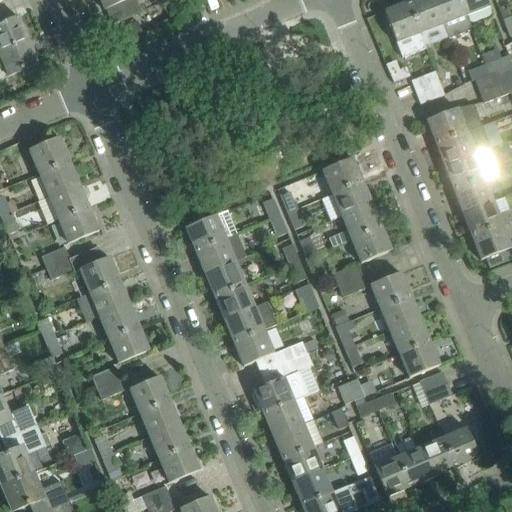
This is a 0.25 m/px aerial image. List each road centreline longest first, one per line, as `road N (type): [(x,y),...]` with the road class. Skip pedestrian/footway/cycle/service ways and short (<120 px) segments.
road 1 (residential): [(267,511),(96,88)]
road 2 (residential): [(466,305),(336,0)]
road 3 (residential): [(96,88),(313,0)]
road 4 (residential): [(511,420),(466,305)]
